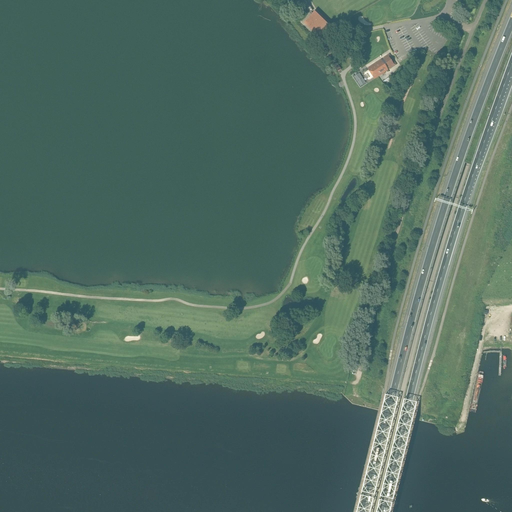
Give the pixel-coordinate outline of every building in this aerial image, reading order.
[(301,0),(311,15),(304,23),(319,37),(330,27),(314,11),(314,12),(306,0),(301,0)] [(370,80),(373,77),(374,79),(388,70),(389,68),(390,69),(396,65),(389,54),(383,59),(382,60),(381,60),(368,69),(368,70),(365,72),(364,73),(364,74),(364,75),(367,79),(368,80),(369,80),(370,80)] [(504,348),(501,372),(509,373),(511,349),(504,348)] [(485,351),(467,430),(478,433),(495,353),(485,351)] [(358,497),(394,506),(398,504),(398,503),(396,500),(359,491),(356,493),(356,494),(358,497)]
